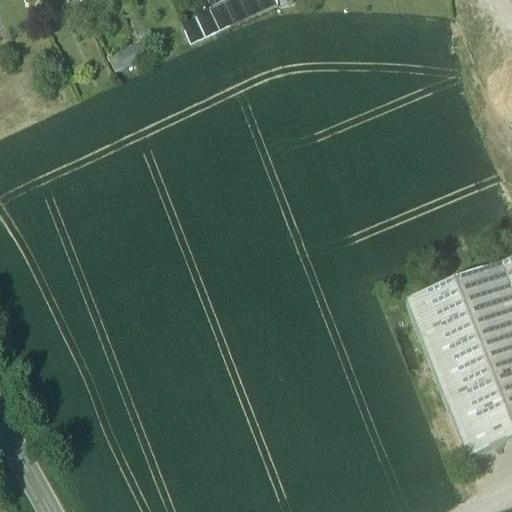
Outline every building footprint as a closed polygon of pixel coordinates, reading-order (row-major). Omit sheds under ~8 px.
[(258,0),(239,9),(246,24),(278,9),(273,0),(258,0)] [(181,26),(191,48),(241,26),(231,5),(181,26)] [(111,73),(141,63),(136,47),(106,57),(111,73)] [(511,265),(499,271),(511,302),(511,265)] [(511,446),(511,302),(499,271),(406,307),(467,464),(511,446)]
